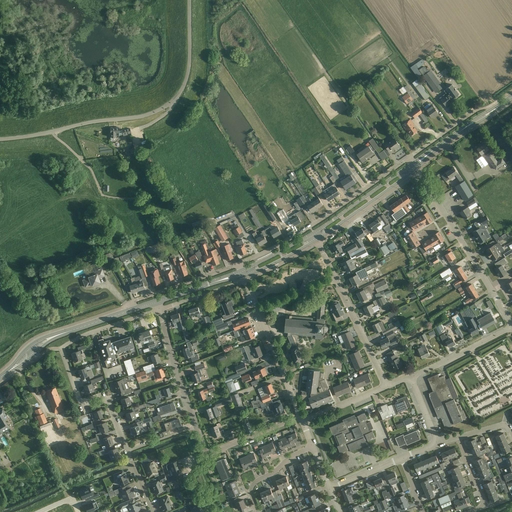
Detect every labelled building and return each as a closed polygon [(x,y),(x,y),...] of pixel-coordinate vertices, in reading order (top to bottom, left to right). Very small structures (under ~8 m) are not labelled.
[(432,72),(425,77),(434,91),(435,90),(439,87),(439,86),(437,84),(439,82),(432,72)] [(430,96),(417,79),(412,83),(425,100),(430,96)] [(448,92),(440,98),(445,106),(452,101),(451,100),(453,98),(454,97),(455,98),(458,96),(458,95),(459,94),(456,90),(455,88),(452,84),(446,89),(448,92)] [(407,85),(405,87),(409,92),(414,99),(416,98),(407,85)] [(409,92),(405,87),(404,87),(408,93),(402,97),(407,104),(414,99),(409,92)] [(429,104),(424,107),(426,109),(429,114),(432,118),(438,113),(435,109),(432,104),(430,106),(429,104)] [(419,108),(411,113),(414,118),(422,112),(419,108)] [(414,125),(411,119),(403,125),(406,130),(408,129),(412,135),(417,131),(413,125),(414,125)] [(119,131),(119,127),(110,128),(110,137),(119,137),(119,136),(131,133),(130,128),(119,131)] [(369,146),(373,152),(379,147),(372,138),(369,141),(371,144),(369,146)] [(400,146),(395,138),(388,143),(387,142),(384,144),(389,151),(392,148),(393,150),(400,146)] [(489,149),(485,144),(478,149),(481,154),(482,154),(484,157),(486,156),(496,170),(505,163),(502,159),(498,162),(490,152),(489,149)] [(373,152),(369,146),(357,154),(362,162),(367,159),(366,157),(373,152)] [(134,147),(129,150),(131,153),(130,154),(132,157),(134,155),(138,153),(134,147)] [(388,156),(384,150),(378,154),(382,160),(388,156)] [(332,174),(337,182),(340,179),(335,172),(336,171),(334,168),(333,169),(323,154),(320,156),(332,174)] [(342,157),(337,160),(339,164),(338,165),(345,175),(343,177),(340,179),(341,181),(340,181),(346,189),(350,187),(351,186),(356,183),(351,175),(353,174),(344,160),(342,157)] [(458,173),(454,167),(446,173),(442,176),(446,181),(455,175),(461,183),(455,186),(464,200),(468,198),(473,195),(467,185),(464,181),(458,173)] [(297,178),(294,172),(289,175),(292,181),(297,178)] [(334,184),(328,188),(334,197),(340,193),(334,184),(337,182),(332,174),(328,176),(334,184)] [(319,185),(317,182),(316,182),(315,179),(312,181),(316,187),(320,194),(323,192),(329,201),(334,197),(328,188),(323,191),(319,185)] [(299,198),(296,200),(301,207),(303,205),(306,203),(307,202),(305,198),(303,195),(302,196),(299,198)] [(309,195),(305,198),(307,202),(306,203),(308,206),(309,208),(312,212),(312,211),(313,213),(316,211),(315,210),(317,208),(313,201),(312,199),(309,195)] [(401,198),(390,206),(395,212),(392,215),(395,219),(396,221),(407,213),(406,213),(410,211),(405,205),(411,201),(406,195),(401,198)] [(479,203),(475,197),(473,198),(474,199),(467,203),(469,207),(476,203),(477,204),(479,203)] [(319,198),(313,201),(317,208),(323,204),(320,200),(319,198)] [(266,204),(262,207),(272,222),(276,219),(266,204)] [(467,217),(471,215),(469,212),(470,211),(468,207),(460,212),(465,219),(466,218),(466,219),(467,218),(467,217)] [(256,215),(253,209),(253,210),(252,209),(249,210),(253,217),(251,218),(256,227),(258,226),(260,228),(263,226),(256,215)] [(289,220),(283,209),(277,213),(283,223),(289,220)] [(293,215),(289,217),(291,220),(292,221),(294,225),(301,221),(300,221),(304,218),(300,211),(296,213),(293,215)] [(422,216),(427,225),(433,221),(427,212),(422,216)] [(386,218),(383,214),(379,217),(379,216),(377,218),(377,219),(369,225),(372,229),(375,233),(379,230),(377,227),(381,225),(387,234),(393,230),(392,228),(388,223),(389,222),(386,218)] [(487,215),(480,220),(483,224),(489,220),(487,215)] [(416,219),(420,227),(426,223),(427,225),(422,216),(416,219)] [(409,223),(414,231),(420,227),(416,219),(409,223)] [(242,232),(237,224),(234,226),(236,229),(233,230),(236,236),(242,232)] [(228,238),(220,225),(215,228),(222,241),(228,238)] [(485,240),(487,238),(490,236),(486,229),(485,229),(483,225),(480,227),(473,231),(476,235),(475,235),(477,239),(478,239),(480,242),(481,242),(481,243),(485,240)] [(270,227),(265,230),(268,235),(271,232),(274,237),(281,233),(278,226),(272,230),(270,227)] [(357,236),(353,239),(357,243),(360,248),(364,245),(360,239),(365,235),(366,234),(366,235),(369,233),(366,229),(364,231),(362,228),(359,230),(358,229),(355,232),(356,233),(355,233),(357,236)] [(265,237),(268,235),(265,230),(264,229),(261,231),(262,233),(258,235),(255,232),(252,234),(256,239),(257,239),(260,245),(267,241),(265,237)] [(439,231),(433,235),(439,244),(444,240),(439,231)] [(413,232),(405,236),(409,243),(417,238),(413,232)] [(507,237),(505,234),(496,239),(497,243),(507,237)] [(434,236),(428,240),(433,248),(439,244),(433,235),(434,236)] [(409,243),(413,249),(420,244),(417,238),(409,243)] [(206,240),(200,242),(205,255),(203,256),(204,258),(206,263),(212,261),(214,266),(220,263),(218,259),(221,258),(220,255),(218,256),(216,249),(212,251),(211,248),(210,249),(207,243),(206,240)] [(244,243),(242,240),(236,242),(237,246),(241,255),(247,253),(245,246),(244,243)] [(428,240),(422,244),(427,251),(433,248),(428,240)] [(344,244),(342,241),(339,244),(338,243),(333,246),(337,253),(338,253),(339,254),(342,252),(341,251),(343,250),(340,247),(344,244)] [(358,249),(355,243),(346,249),(349,254),(358,249)] [(394,243),(388,246),(391,251),(396,247),(394,243)] [(231,248),(229,244),(222,247),(227,260),(233,258),(231,251),(232,251),(231,248)] [(487,253),(489,255),(497,250),(502,247),(500,244),(497,244),(486,250),(487,253)] [(386,245),(380,249),(384,255),(390,252),(386,245)] [(364,246),(358,250),(349,254),(351,258),(342,263),(347,271),(350,270),(351,270),(351,269),(355,267),(352,260),(356,257),(357,258),(367,253),(364,246)] [(506,257),(511,254),(511,253),(511,252),(511,248),(503,254),(505,257),(506,257)] [(497,250),(489,255),(490,258),(491,258),(492,260),(501,255),(497,250)] [(455,258),(451,251),(445,255),(442,257),(444,260),(447,258),(450,262),(455,258)] [(106,261),(113,258),(111,252),(104,255),(106,261)] [(129,253),(119,257),(121,261),(122,260),(123,262),(132,257),(129,253)] [(198,259),(195,255),(189,258),(192,263),(198,259)] [(184,261),(177,263),(175,258),(171,259),(173,265),(177,264),(182,276),(188,274),(186,267),(187,267),(184,261)] [(504,258),(495,264),(497,268),(495,269),(500,277),(505,275),(507,273),(502,265),(507,262),(504,258)] [(99,278),(105,276),(99,262),(91,265),(95,275),(88,277),(89,278),(83,280),(85,287),(91,285),(92,286),(100,282),(99,278)] [(377,266),(376,262),(370,265),(356,272),(357,275),(350,278),(354,286),(361,283),(360,280),(369,276),(368,274),(373,272),(371,269),(377,266)] [(456,277),(464,272),(460,266),(452,272),(449,268),(440,274),(442,278),(444,277),(445,279),(453,274),(456,277)] [(142,278),(145,277),(143,272),(142,268),(138,270),(140,276),(135,277),(137,283),(139,291),(145,288),(142,278)] [(158,269),(157,268),(152,270),(151,271),(149,272),(154,286),(160,284),(158,276),(160,276),(158,269)] [(173,271),(172,269),(165,271),(168,281),(174,279),(172,272),(173,271)] [(460,286),(459,284),(468,278),(464,272),(459,275),(461,279),(452,284),(455,289),(460,286)] [(133,293),(139,291),(137,283),(135,277),(131,278),(133,285),(130,286),(133,293)] [(389,287),(385,280),(374,285),(373,283),(367,286),(363,288),(364,290),(357,293),(361,302),(371,297),(369,292),(375,289),(377,292),(389,287)] [(467,287),(466,287),(470,293),(475,290),(472,284),(467,287)] [(469,299),(465,301),(467,303),(471,301),(474,299),(475,298),(479,296),(475,290),(470,293),(472,297),(469,299)] [(420,300),(421,302),(429,297),(433,295),(432,293),(428,295),(420,300)] [(386,303),(383,297),(382,297),(377,299),(373,301),(374,303),(364,307),(368,315),(379,309),(379,308),(380,307),(380,306),(386,303)] [(233,304),(232,300),(222,304),(226,314),(223,315),(225,319),(234,316),(232,312),(234,311),(232,305),(233,304)] [(337,303),(336,302),(333,304),(333,305),(331,306),(334,312),(332,313),(337,322),(343,319),(341,315),(344,314),(339,303),(337,303)] [(287,334),(293,348),(297,347),(293,335),(292,335),(292,334),(312,336),(312,337),(315,337),(315,338),(323,339),(324,333),(324,332),(325,332),(326,331),(327,331),(327,330),(328,330),(328,329),(328,328),(328,327),(328,326),(327,326),(327,325),(326,325),(325,324),(325,323),(325,320),(325,319),(323,319),(325,304),(318,303),(317,317),(313,317),(313,318),(292,316),(292,315),(288,315),(288,318),(286,318),(285,331),(286,331),(286,334),(287,334)] [(475,303),(470,306),(475,316),(483,329),(495,322),(493,317),(490,312),(484,316),(481,309),(480,309),(480,310),(479,310),(475,303)] [(470,306),(463,311),(466,317),(468,320),(465,322),(469,330),(469,329),(472,334),(478,331),(479,331),(476,326),(477,325),(473,318),(475,316),(470,306)] [(200,312),(198,307),(189,310),(191,315),(197,313),(198,318),(201,317),(200,312)] [(189,341),(191,340),(185,325),(183,325),(179,313),(175,314),(175,313),(171,315),(171,316),(172,318),(171,318),(172,319),(173,323),(177,321),(180,330),(183,329),(185,336),(186,335),(186,337),(185,337),(185,340),(189,341)] [(210,315),(202,317),(203,319),(205,326),(213,323),(210,315)] [(222,317),(212,321),(215,327),(224,323),(222,317)] [(241,321),(233,324),(235,330),(237,329),(237,330),(242,328),(248,325),(251,324),(248,318),(241,321)] [(376,333),(382,330),(384,335),(397,328),(401,326),(399,321),(394,323),(393,322),(388,325),(390,328),(386,330),(381,321),(378,323),(373,325),(376,333)] [(215,327),(214,327),(216,331),(229,326),(227,322),(224,323),(215,327)] [(242,328),(237,330),(240,336),(242,342),(251,339),(256,337),(252,327),(251,325),(251,324),(248,325),(242,328)] [(397,328),(384,335),(386,334),(388,338),(380,341),(383,348),(397,341),(394,332),(398,330),(397,328),(401,326),(397,328)] [(341,335),(338,336),(341,343),(344,342),(353,338),(351,332),(349,333),(348,332),(347,329),(340,332),(341,335)] [(149,330),(138,334),(139,336),(140,342),(143,341),(144,344),(149,342),(149,343),(148,343),(147,344),(149,348),(148,348),(143,349),(144,352),(149,351),(155,350),(154,346),(155,345),(153,342),(152,342),(151,338),(149,330)] [(455,343),(453,338),(448,340),(444,334),(440,336),(445,346),(448,345),(449,346),(452,345),(453,346),(455,344),(455,343)] [(111,345),(109,340),(102,343),(101,339),(98,340),(107,368),(112,367),(111,362),(116,360),(115,358),(118,357),(117,356),(135,350),(130,336),(113,342),(114,344),(111,345)] [(204,342),(202,337),(187,343),(188,347),(183,349),(186,358),(188,357),(190,362),(199,359),(198,354),(195,355),(192,347),(199,344),(204,342)] [(353,338),(344,342),(347,349),(355,346),(354,346),(354,345),(356,344),(353,338)] [(252,348),(250,344),(246,346),(244,347),(249,360),(263,355),(259,346),(252,348)] [(422,356),(422,358),(430,355),(425,344),(421,346),(418,348),(419,351),(420,353),(419,354),(421,357),(422,356)] [(297,347),(293,348),(291,349),(296,362),(303,359),(298,347),(297,347)] [(83,353),(82,350),(72,353),(75,361),(82,359),(80,354),(83,353)] [(350,355),(353,362),(362,358),(359,353),(357,353),(357,352),(350,355)] [(160,361),(157,353),(151,356),(147,357),(148,361),(152,360),(153,364),(160,361)] [(397,359),(395,355),(388,358),(390,362),(391,362),(395,369),(402,366),(398,358),(397,359)] [(364,364),(362,358),(353,362),(356,369),(363,366),(362,365),(364,364)] [(135,373),(130,359),(124,361),(128,375),(135,373)] [(205,367),(204,363),(201,364),(196,366),(195,366),(196,371),(197,370),(198,373),(192,375),(195,383),(201,380),(200,377),(202,376),(200,369),(205,367)] [(247,369),(245,363),(235,367),(238,373),(247,369)] [(267,374),(265,367),(253,372),(256,379),(267,374)] [(86,371),(85,368),(78,371),(81,378),(86,376),(87,379),(93,377),(91,370),(86,371)] [(140,372),(135,374),(138,382),(141,381),(141,379),(147,377),(156,374),(158,380),(160,380),(164,378),(164,376),(165,376),(162,368),(157,369),(155,370),(146,373),(145,370),(140,372)] [(320,371),(311,369),(310,372),(309,372),(308,377),(309,377),(309,380),(308,379),(307,384),(308,384),(308,387),(307,387),(306,391),(301,390),(301,391),(303,391),(303,394),(302,394),(302,395),(302,396),(302,397),(302,398),(302,399),(302,400),(304,403),(304,402),(308,400),(309,401),(310,401),(313,408),(317,406),(317,405),(319,404),(320,405),(324,403),(324,402),(326,401),(326,402),(331,400),(330,399),(333,398),(330,389),(328,390),(323,377),(324,373),(321,372),(320,372),(320,371)] [(368,373),(361,376),(364,385),(370,383),(369,381),(371,381),(368,373)] [(241,377),(244,383),(245,382),(247,388),(249,387),(248,383),(247,381),(251,380),(249,374),(241,377)] [(444,376),(439,378),(438,374),(428,378),(430,385),(433,384),(435,390),(428,393),(431,401),(434,408),(436,412),(438,416),(440,415),(443,422),(446,429),(451,426),(451,425),(454,424),(463,420),(466,418),(464,413),(463,410),(462,410),(460,405),(457,406),(454,399),(458,397),(452,382),(450,378),(446,379),(444,376)] [(364,385),(361,376),(353,379),(357,387),(357,386),(358,386),(359,388),(364,385)] [(118,381),(113,383),(117,393),(120,392),(121,396),(126,394),(131,392),(134,391),(134,390),(132,388),(130,388),(125,390),(123,384),(127,382),(125,378),(121,379),(121,380),(118,381)] [(212,381),(206,383),(208,388),(209,392),(215,390),(212,381)] [(233,381),(226,383),(230,393),(237,390),(236,390),(240,389),(238,382),(234,383),(233,381)] [(96,385),(95,382),(83,386),(86,393),(94,390),(92,386),(96,385)] [(341,385),(344,394),(350,391),(349,389),(350,389),(351,389),(348,382),(341,385)] [(254,401),(256,406),(271,400),(269,394),(274,392),(271,383),(261,387),(264,395),(261,397),(261,399),(260,400),(260,399),(254,401)] [(338,396),(344,394),(341,385),(333,388),(336,395),(338,394),(338,396)] [(64,410),(55,387),(46,391),(55,414),(64,410)] [(156,399),(147,402),(149,406),(150,406),(150,405),(157,403),(160,402),(161,402),(159,398),(166,396),(171,395),(168,388),(164,389),(163,389),(160,390),(158,391),(159,394),(155,396),(156,399)] [(203,390),(198,392),(201,400),(204,399),(206,398),(206,399),(207,400),(207,402),(208,402),(212,400),(211,396),(208,397),(207,393),(208,392),(207,389),(203,390)] [(237,414),(239,413),(238,410),(244,408),(242,405),(242,404),(238,393),(231,396),(235,407),(234,407),(237,414)] [(391,405),(389,405),(393,416),(399,413),(398,412),(407,409),(407,407),(410,405),(407,396),(397,400),(398,401),(396,402),(395,404),(395,405),(393,406),(393,405),(391,405)] [(131,403),(128,397),(121,400),(123,406),(131,403)] [(231,397),(214,402),(216,406),(217,407),(232,402),(231,397)] [(271,400),(257,406),(257,407),(261,405),(262,409),(266,408),(266,406),(269,405),(270,408),(271,412),(272,411),(277,410),(279,415),(285,412),(281,403),(280,400),(273,403),(272,400),(271,400)] [(150,418),(152,423),(162,420),(160,415),(176,410),(173,403),(159,407),(161,411),(157,413),(158,416),(150,418)] [(393,416),(389,405),(388,406),(387,405),(386,404),(380,406),(383,412),(380,413),(383,420),(385,419),(386,419),(393,416)] [(216,406),(204,410),(208,419),(219,415),(217,407),(216,406)] [(5,412),(2,408),(0,409),(0,433),(9,428),(4,419),(7,418),(5,414),(5,412)] [(139,413),(138,409),(133,411),(126,414),(127,416),(126,417),(127,420),(128,420),(136,418),(135,414),(139,413)] [(91,421),(92,424),(99,421),(98,419),(102,417),(100,410),(89,414),(90,417),(93,416),(94,420),(91,421)] [(44,413),(37,416),(40,425),(47,422),(44,413)] [(343,421),(329,427),(332,435),(333,435),(335,434),(336,436),(337,436),(339,441),(340,445),(337,446),(340,453),(345,451),(348,450),(350,449),(351,452),(352,451),(366,445),(367,445),(366,442),(368,442),(369,441),(376,438),(373,431),(370,432),(369,430),(373,428),(370,421),(366,423),(365,421),(368,420),(365,413),(357,416),(358,418),(356,418),(354,415),(343,420),(343,421)] [(414,422),(412,417),(403,421),(405,426),(414,422)] [(61,428),(56,418),(52,420),(57,430),(61,428)] [(152,423),(150,418),(143,420),(144,423),(149,422),(151,428),(153,427),(152,423)] [(181,426),(179,419),(164,424),(167,431),(161,433),(161,434),(159,434),(160,437),(163,436),(170,434),(169,430),(181,426)] [(100,429),(101,432),(108,430),(106,422),(95,426),(97,430),(100,429)] [(143,431),(141,424),(139,425),(131,428),(133,434),(143,431)] [(219,431),(217,425),(211,428),(214,437),(220,435),(221,436),(222,437),(223,438),(224,438),(225,438),(226,437),(227,436),(229,441),(234,439),(231,430),(224,432),(223,430),(219,431)] [(420,435),(418,430),(417,431),(404,436),(403,435),(396,438),(399,446),(407,443),(407,445),(420,439),(419,437),(419,436),(420,435)] [(296,433),(284,438),(288,446),(291,445),(292,447),(296,445),(295,442),(299,441),(296,433)] [(498,442),(506,439),(504,433),(496,436),(498,442)] [(110,436),(99,440),(101,444),(104,443),(105,447),(113,444),(110,436)] [(470,448),(478,445),(486,442),(484,436),(480,438),(481,441),(480,442),(480,441),(477,443),(475,439),(468,442),(470,448)] [(288,446),(284,438),(281,439),(281,440),(278,441),(282,451),(285,449),(284,448),(288,446)] [(509,445),(506,439),(498,442),(501,448),(509,445)] [(266,445),(269,454),(272,453),(273,454),(277,453),(273,443),(270,445),(269,444),(266,445)] [(266,456),(269,454),(266,445),(262,447),(262,448),(259,449),(263,459),(267,457),(266,456)] [(481,452),(478,445),(470,448),(473,455),(481,452)] [(511,451),(509,445),(501,448),(502,452),(500,453),(502,456),(504,455),(503,454),(511,451)] [(107,448),(98,451),(99,454),(100,456),(109,452),(112,459),(120,456),(116,448),(113,449),(112,446),(107,448)] [(448,450),(451,458),(457,455),(454,448),(448,450)] [(451,458),(448,450),(442,453),(445,460),(451,458)] [(250,454),(247,456),(250,465),(253,463),(254,465),(258,463),(254,454),(251,455),(250,454)] [(436,455),(430,458),(433,465),(439,462),(436,455)] [(474,461),(476,467),(487,462),(484,463),(483,460),(485,459),(483,455),(478,457),(479,459),(474,461)] [(250,465),(247,456),(243,457),(243,458),(240,460),(244,469),(247,468),(247,466),(250,465)] [(215,462),(218,468),(226,465),(228,464),(226,458),(224,459),(215,462)] [(433,465),(430,458),(425,460),(428,467),(433,465)] [(425,460),(419,462),(422,469),(428,467),(425,460)] [(158,473),(153,461),(144,464),(146,469),(145,470),(148,477),(158,473)] [(180,473),(176,461),(169,464),(167,465),(166,466),(167,469),(168,470),(171,469),(173,475),(180,473)] [(298,464),(300,469),(308,466),(309,466),(307,461),(298,464)] [(422,469),(419,462),(414,464),(417,471),(422,469)] [(489,468),(487,462),(476,467),(479,473),(489,468)] [(441,467),(435,469),(436,472),(445,468),(442,463),(440,464),(441,467)] [(218,468),(220,474),(229,471),(226,465),(218,468)] [(302,475),(310,471),(308,466),(300,469),(299,470),(302,475)] [(453,475),(461,472),(458,466),(450,470),(453,475)] [(481,479),(489,476),(490,478),(494,477),(490,471),(489,468),(479,473),(481,479)] [(123,471),(113,474),(115,478),(117,477),(120,485),(129,482),(126,474),(124,474),(123,471)] [(231,477),(229,471),(220,474),(223,481),(231,477)] [(302,475),(304,480),(312,476),(310,471),(302,475)] [(463,478),(461,472),(453,475),(455,481),(463,478)] [(395,473),(387,476),(391,485),(398,482),(397,479),(395,473)] [(426,480),(421,482),(423,488),(433,484),(434,483),(438,482),(440,481),(438,475),(437,473),(432,475),(434,481),(437,480),(430,483),(431,485),(430,485),(428,479),(426,480)] [(166,479),(164,474),(158,477),(160,480),(152,483),(154,489),(154,490),(155,494),(163,491),(160,482),(166,479)] [(281,478),(286,491),(292,488),(291,485),(290,485),(286,476),(281,478)] [(304,480),(306,485),(314,481),(312,476),(304,480)] [(286,491),(281,478),(276,481),(279,489),(279,491),(283,490),(282,488),(284,487),(286,491)] [(384,484),(381,478),(374,481),(377,487),(378,490),(381,489),(380,486),(384,484)] [(464,488),(466,487),(465,484),(466,484),(463,478),(455,481),(459,490),(464,488)] [(486,490),(494,487),(492,484),(495,483),(493,478),(490,479),(491,481),(484,484),(486,490)] [(228,491),(238,487),(235,481),(225,485),(228,491)] [(314,481),(306,485),(308,490),(316,486),(314,481)] [(426,493),(435,490),(433,484),(423,488),(426,493)] [(126,489),(125,486),(114,490),(115,494),(121,492),(124,500),(134,495),(131,487),(126,489)] [(437,489),(440,497),(446,495),(444,490),(443,486),(440,487),(437,489)] [(494,487),(486,490),(489,496),(496,493),(495,490),(497,489),(496,486),(494,487)] [(89,487),(79,491),(82,499),(86,498),(87,498),(88,501),(99,496),(98,493),(94,495),(93,491),(90,492),(89,487)] [(240,493),(238,487),(228,491),(230,497),(240,493)] [(348,489),(342,491),(345,497),(357,492),(356,490),(353,491),(352,487),(348,489)] [(462,491),(465,490),(464,488),(459,490),(456,491),(463,508),(468,505),(465,498),(463,499),(460,492),(462,492),(462,491)] [(279,500),(276,491),(272,493),(271,489),(266,491),(269,500),(272,499),(273,502),(276,501),(279,500)] [(387,492),(386,490),(382,492),(383,494),(385,499),(392,496),(390,491),(387,492)] [(436,492),(435,490),(426,493),(428,499),(433,497),(435,496),(434,493),(436,492)] [(269,500),(266,491),(260,493),(265,505),(268,504),(269,506),(271,505),(269,500)] [(463,508),(456,491),(448,495),(450,501),(453,499),(452,496),(457,494),(459,498),(453,501),(457,510),(463,508)] [(357,492),(345,497),(347,503),(352,501),(351,498),(355,496),(355,495),(358,494),(357,492)] [(499,499),(496,493),(489,496),(491,502),(499,499)] [(301,496),(299,497),(298,498),(299,501),(308,497),(310,502),(319,499),(317,494),(316,495),(315,494),(308,497),(307,494),(301,496)] [(437,498),(433,500),(436,508),(438,507),(439,509),(433,511),(441,511),(442,511),(444,511),(453,507),(450,501),(448,495),(448,494),(446,495),(440,497),(437,498)] [(393,505),(406,500),(404,495),(394,499),(395,502),(392,503),(393,505)] [(169,500),(168,496),(162,498),(158,500),(159,504),(161,510),(162,510),(163,511),(171,509),(167,501),(169,500)] [(238,501),(237,498),(231,500),(234,506),(237,505),(239,510),(246,507),(243,499),(238,501)] [(129,500),(119,504),(121,509),(122,508),(123,511),(133,511),(135,511),(140,509),(138,505),(137,505),(136,502),(135,502),(134,499),(129,500)] [(279,500),(282,507),(291,503),(290,500),(284,503),(282,499),(279,500)] [(305,504),(306,507),(311,505),(312,508),(320,505),(319,503),(321,503),(319,499),(310,502),(307,504),(305,504)] [(203,509),(200,500),(194,503),(195,506),(190,509),(191,511),(200,511),(200,510),(203,509)] [(272,506),(272,507),(273,510),(279,508),(282,507),(279,500),(276,501),(278,504),(272,506)] [(388,507),(385,500),(379,502),(382,509),(388,507)] [(408,506),(406,500),(393,505),(393,506),(395,505),(397,510),(395,511),(394,511),(402,511),(403,511),(402,508),(408,506)] [(85,506),(87,511),(88,511),(95,510),(95,509),(98,508),(96,502),(92,503),(90,503),(90,504),(88,505),(88,504),(84,506),(85,506)]
